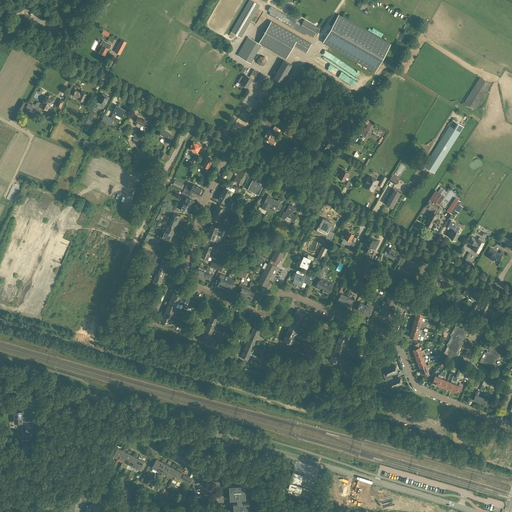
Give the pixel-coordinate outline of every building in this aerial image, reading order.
[(249,0),(231,32),(241,38),(260,6),(250,0),(249,0)] [(357,4),(357,5),(357,6),(358,7),(358,8),(359,8),(360,9),(361,9),(362,9),(363,9),(364,9),(364,8),(365,8),(365,7),(366,6),(366,5),(366,4),(366,3),(366,2),(365,2),(365,1),(364,1),(363,1),(363,0),(362,0),(361,0),(360,0),(360,1),(359,1),(358,2),(358,3),(357,3),(357,4)] [(270,8),(268,11),(270,12),(306,33),(313,37),(318,28),(304,20),(301,26),(270,8)] [(390,43),(337,14),(322,42),(375,70),(390,43)] [(311,44),(297,36),(272,21),(259,43),(285,58),(292,44),(306,53),(311,44)] [(237,55),(251,63),(261,45),(248,37),(237,55)] [(99,52),(105,55),(108,49),(110,50),(112,45),(103,40),(100,45),(103,46),(99,52)] [(126,43),(121,40),(115,52),(119,54),(126,43)] [(327,51),(324,55),(339,64),(342,61),(327,51)] [(259,65),(264,65),(267,61),(265,57),(260,56),(257,60),(259,65)] [(273,77),(282,83),(293,65),(283,60),(273,77)] [(323,60),(320,64),(329,69),(332,64),(323,60)] [(241,76),(238,81),(241,83),(241,84),(247,87),(252,81),(254,82),(257,77),(259,78),(261,74),(254,70),(251,73),(252,74),(249,77),(244,74),(243,76),(243,77),(241,76)] [(464,103),(474,110),(490,84),(480,78),(464,103)] [(73,96),(82,101),(81,102),(84,103),(86,103),(88,98),(85,97),(87,94),(86,94),(86,93),(84,92),(84,93),(81,91),(81,93),(76,90),(75,91),(73,91),(72,94),(73,95),(73,96)] [(102,93),(97,101),(97,103),(96,103),(92,110),(95,111),(99,104),(99,105),(99,106),(103,108),(104,105),(109,97),(102,93)] [(28,104),(26,108),(29,110),(29,111),(31,112),(31,111),(34,112),(37,108),(40,106),(41,107),(47,110),(49,106),(50,106),(53,100),(46,96),(44,99),(43,99),(42,101),(43,102),(42,103),(43,103),(42,104),(39,103),(37,103),(35,106),(32,104),(31,106),(28,104)] [(10,119),(17,123),(27,103),(20,99),(10,119)] [(113,113),(110,118),(104,115),(101,121),(110,125),(116,114),(121,117),(125,110),(116,105),(113,112),(113,113)] [(137,123),(135,126),(139,128),(141,125),(146,127),(147,124),(145,123),(146,121),(143,120),(137,117),(137,118),(135,117),(134,120),(135,121),(135,122),(137,123)] [(265,135),(263,139),(264,140),(265,141),(266,142),(267,141),(274,146),(277,140),(274,138),(276,135),(275,134),(276,132),(278,133),(281,128),(280,128),(280,127),(283,122),(284,122),(286,119),(282,117),(278,126),(277,125),(272,133),(271,132),(271,131),(269,130),(268,130),(267,131),(265,134),(265,135)] [(424,167),(434,173),(463,127),(453,120),(424,167)] [(335,125),(330,122),(326,127),(332,130),(335,125)] [(359,134),(366,138),(374,124),(369,122),(366,129),(363,127),(359,134)] [(164,142),(167,144),(169,140),(169,141),(172,135),(161,129),(158,135),(166,139),(164,142)] [(284,133),(292,137),(294,134),(286,129),(284,132),(284,133)] [(324,142),(320,149),(325,152),(333,141),(327,137),(327,138),(324,136),(322,140),(324,142)] [(193,141),(189,149),(192,151),(192,152),(196,154),(197,153),(201,146),(193,141)] [(213,166),(210,164),(212,160),(212,159),(210,158),(209,159),(206,157),(202,165),(201,167),(204,168),(205,167),(208,168),(211,169),(213,166)] [(245,171),(235,166),(234,168),(234,167),(233,170),(238,173),(234,181),(242,185),(246,178),(243,176),(245,171)] [(340,172),(341,173),(339,178),(343,181),(348,173),(342,169),(340,172)] [(389,180),(395,184),(398,179),(392,175),(389,180)] [(254,176),(247,190),(258,195),(265,182),(254,176)] [(364,186),(373,191),(377,183),(382,185),(381,186),(381,187),(386,178),(382,176),(379,182),(369,176),(364,186)] [(175,180),(173,184),(181,188),(183,183),(175,180)] [(191,188),(186,185),(183,191),(190,195),(192,192),(198,195),(201,189),(193,185),(191,188)] [(224,187),(221,193),(228,197),(231,191),(224,187)] [(429,217),(425,224),(430,227),(432,223),(437,226),(440,221),(440,220),(439,222),(435,220),(438,215),(437,215),(442,208),(438,205),(444,196),(442,195),(445,191),(440,188),(438,192),(435,190),(425,206),(432,210),(431,211),(432,212),(430,217),(429,217)] [(385,203),(385,204),(388,205),(393,208),(401,193),(392,189),(389,194),(390,194),(385,203)] [(183,191),(182,191),(181,193),(183,194),(182,197),(181,197),(180,199),(180,201),(181,201),(182,202),(191,206),(194,200),(189,197),(190,195),(183,191)] [(228,197),(221,193),(218,199),(225,203),(228,197)] [(268,194),(264,202),(260,200),(257,205),(267,211),(270,205),(273,199),(269,197),(270,196),(268,194)] [(454,200),(447,211),(452,214),(458,203),(460,201),(455,198),(454,200)] [(277,201),(273,199),(270,205),(272,207),(271,209),(274,211),(275,208),(276,209),(280,201),(278,200),(277,201)] [(191,206),(182,202),(179,208),(178,208),(172,206),(171,209),(183,214),(184,211),(188,213),(191,206)] [(284,211),(281,217),(289,222),(290,220),(293,222),(297,216),(292,213),(295,207),(289,204),(285,211),(284,211)] [(27,206),(23,215),(29,218),(30,215),(37,218),(40,212),(27,206)] [(224,209),(217,206),(214,212),(221,215),(224,209)] [(171,210),(167,218),(178,222),(180,216),(174,213),(174,211),(171,210)] [(221,215),(214,212),(212,218),(221,222),(222,219),(220,218),(221,215)] [(26,224),(28,221),(22,218),(18,227),(30,233),(33,227),(26,224)] [(178,222),(167,218),(165,224),(168,225),(175,228),(178,222)] [(335,233),(328,230),(332,223),(323,218),(316,231),(326,237),(325,239),(330,242),(335,233)] [(460,227),(454,225),(455,223),(452,221),(453,221),(449,219),(445,227),(448,228),(449,227),(453,230),(449,237),(452,238),(452,239),(453,240),(454,240),(455,240),(459,233),(458,232),(460,227)] [(175,228),(168,225),(167,228),(164,227),(162,230),(173,234),(175,228)] [(207,230),(219,235),(223,237),(225,231),(227,232),(228,229),(223,226),(221,229),(211,225),(210,228),(208,228),(207,230)] [(30,233),(18,227),(14,235),(20,238),(21,235),(28,238),(30,233)] [(173,234),(162,230),(159,238),(165,241),(166,238),(170,240),(173,234)] [(219,235),(207,230),(206,233),(207,234),(206,237),(216,241),(219,235)] [(344,238),(341,244),(344,246),(345,244),(349,246),(351,242),(350,241),(351,240),(352,236),(354,234),(353,234),(353,233),(350,231),(350,232),(346,230),(345,233),(346,234),(344,238)] [(43,249),(44,246),(48,248),(48,247),(53,236),(48,234),(47,237),(43,235),(38,247),(43,249)] [(55,253),(60,243),(57,242),(58,239),(53,236),(48,247),(52,249),(51,251),(55,253)] [(377,246),(374,245),(376,240),(373,239),(373,238),(371,237),(368,236),(363,244),(367,245),(364,251),(368,253),(371,247),(372,248),(373,248),(375,249),(377,246)] [(509,240),(504,237),(501,236),(499,240),(507,245),(507,244),(511,246),(511,236),(509,240)] [(472,249),(474,250),(474,251),(476,252),(477,252),(478,252),(484,243),(477,240),(472,237),(468,243),(474,246),(472,249)] [(21,252),(24,247),(17,244),(18,241),(13,238),(9,247),(21,252)] [(65,253),(69,244),(64,242),(63,244),(60,243),(55,253),(60,255),(60,254),(64,256),(65,253)] [(75,246),(69,244),(65,253),(69,255),(67,259),(72,261),(76,251),(73,249),(75,246)] [(206,244),(203,250),(214,254),(215,252),(214,251),(215,248),(206,244)] [(278,246),(274,253),(282,257),(286,250),(278,246)] [(6,252),(5,251),(3,254),(11,258),(12,255),(19,258),(21,252),(9,247),(6,252)] [(327,249),(322,247),(318,257),(322,259),(327,249)] [(387,248),(384,254),(387,255),(387,256),(393,259),(397,251),(390,248),(390,249),(387,248)] [(489,258),(492,260),(496,252),(493,250),(494,250),(490,248),(487,254),(490,255),(489,258)] [(80,252),(76,251),(72,261),(76,263),(77,261),(81,263),(81,262),(86,252),(81,249),(80,252)] [(214,254),(203,250),(200,256),(208,259),(209,255),(213,257),(214,254)] [(496,252),(492,260),(498,263),(503,252),(501,251),(499,254),(496,252)] [(81,262),(85,264),(84,266),(88,268),(93,258),(90,257),(91,254),(86,252),(81,262)] [(282,257),(274,253),(271,260),(279,264),(282,257)] [(102,269),(104,263),(105,259),(106,255),(99,254),(97,261),(94,260),(92,268),(96,269),(96,267),(102,269)] [(163,256),(161,262),(168,265),(171,259),(163,256)] [(300,265),(306,268),(308,263),(311,264),(313,261),(310,259),(304,256),(300,265)] [(399,265),(397,269),(408,275),(410,270),(412,271),(414,268),(416,265),(404,258),(403,259),(399,265)] [(11,262),(3,260),(2,264),(4,264),(2,270),(9,271),(8,272),(12,273),(12,272),(16,273),(17,266),(10,265),(11,262)] [(345,265),(346,265),(344,270),(347,271),(352,262),(348,260),(345,265)] [(368,260),(362,271),(365,273),(369,275),(375,264),(368,260)] [(380,270),(383,264),(381,263),(379,261),(375,268),(378,269),(380,270)] [(30,268),(33,269),(32,275),(37,276),(40,266),(40,264),(31,262),(30,268)] [(168,265),(161,262),(158,268),(166,271),(168,265)] [(268,262),(265,269),(273,273),(276,266),(268,262)] [(316,275),(320,277),(326,265),(321,263),(316,275)] [(45,265),(45,267),(45,268),(43,277),(48,278),(50,269),(51,266),(45,265)] [(208,266),(206,270),(202,279),(209,282),(212,275),(208,273),(211,267),(210,266),(208,266)] [(196,277),(202,279),(206,270),(199,267),(198,269),(197,273),(198,273),(196,277)] [(166,271),(158,268),(156,274),(163,277),(166,271)] [(269,280),(273,273),(265,269),(261,276),(269,280)] [(57,281),(62,283),(66,274),(67,273),(61,270),(57,281)] [(295,284),(302,287),(304,282),(310,285),(312,281),(313,278),(305,274),(304,273),(299,271),(298,273),(296,273),(294,278),(292,283),(294,284),(293,284),(294,285),(295,284)] [(432,276),(427,284),(434,288),(438,280),(443,282),(442,284),(445,286),(449,279),(438,273),(438,274),(434,272),(431,276),(432,276)] [(66,274),(62,283),(67,285),(71,276),(66,274)] [(163,277),(156,274),(153,280),(161,283),(163,277)] [(217,285),(224,288),(228,277),(220,274),(217,280),(219,281),(217,285)] [(372,281),(377,284),(381,276),(376,274),(372,281)] [(71,275),(71,276),(67,285),(72,287),(74,282),(77,283),(80,277),(77,276),(76,277),(71,275)] [(100,285),(94,282),(95,279),(88,275),(86,279),(88,279),(85,285),(87,286),(87,285),(97,290),(100,285)] [(269,280),(261,276),(258,283),(266,287),(269,280)] [(359,284),(364,287),(364,286),(368,278),(364,276),(359,284)] [(235,280),(228,277),(224,288),(230,291),(233,284),(235,280)] [(320,290),(323,291),(324,291),(329,293),(333,285),(319,278),(315,287),(320,289),(320,290)] [(0,289),(0,296),(1,296),(1,294),(6,295),(8,285),(3,284),(2,290),(0,289)] [(87,286),(85,291),(82,290),(81,293),(87,296),(88,293),(95,296),(98,290),(97,290),(87,285),(87,286)] [(245,297),(248,290),(249,287),(242,285),(241,287),(239,294),(245,297)] [(459,289),(452,303),(456,305),(462,294),(469,297),(472,290),(466,287),(463,291),(459,289)] [(19,288),(17,297),(22,299),(21,302),(24,303),(27,297),(23,296),(24,289),(19,288)] [(248,290),(245,297),(251,300),(254,292),(248,290)] [(472,290),(469,297),(475,301),(479,294),(472,290)] [(181,293),(181,295),(173,292),(171,298),(181,302),(183,303),(186,295),(181,293)] [(390,292),(387,299),(394,302),(398,295),(390,292)] [(27,297),(24,303),(27,304),(28,302),(33,305),(38,296),(39,296),(33,293),(30,299),(27,297)] [(336,300),(344,303),(347,296),(341,293),(339,296),(338,296),(336,300)] [(38,296),(33,305),(38,308),(43,299),(38,296)] [(354,300),(347,296),(344,303),(351,307),(354,300)] [(181,302),(171,298),(168,304),(176,307),(177,303),(180,305),(181,302)] [(494,309),(497,303),(487,298),(482,308),(478,306),(475,312),(479,314),(480,312),(486,315),(488,311),(487,311),(489,306),(494,309)] [(43,299),(38,308),(43,310),(48,301),(43,299)] [(387,299),(383,306),(391,309),(394,302),(387,299)] [(43,310),(43,311),(47,313),(46,315),(49,317),(53,312),(50,310),(53,304),(48,301),(43,310)] [(356,310),(363,313),(366,305),(360,302),(356,310)] [(366,305),(363,313),(369,316),(372,308),(373,306),(367,303),(366,305)] [(176,307),(168,304),(166,310),(173,313),(176,307)] [(383,306),(380,313),(388,316),(391,309),(383,306)] [(71,313),(69,319),(73,320),(73,318),(78,319),(81,309),(75,308),(74,314),(71,313)] [(221,312),(213,309),(211,315),(218,318),(221,312)] [(416,312),(414,318),(421,320),(423,314),(424,310),(420,309),(419,313),(416,312)] [(173,313),(166,310),(163,316),(170,319),(173,313)] [(296,311),(293,317),(303,321),(306,315),(296,311)] [(91,312),(89,321),(94,322),(94,325),(97,326),(99,319),(95,319),(97,313),(91,312)] [(388,316),(380,313),(377,319),(385,323),(388,316)] [(511,323),(511,314),(510,318),(511,318),(509,320),(506,319),(501,328),(504,330),(509,322),(511,323)] [(218,318),(211,315),(208,321),(216,324),(218,318)] [(170,319),(163,316),(161,322),(168,325),(170,319)] [(303,321),(293,317),(291,323),(301,327),(303,321)] [(414,318),(413,324),(420,326),(421,320),(414,318)] [(216,324),(208,321),(206,327),(213,330),(216,324)] [(301,327),(291,323),(288,329),(298,333),(301,327)] [(413,324),(411,331),(418,333),(421,333),(424,334),(425,332),(422,331),(422,330),(419,329),(420,326),(413,324)] [(467,332),(455,325),(454,327),(456,328),(454,331),(464,337),(467,332)] [(253,326),(251,332),(258,335),(261,329),(253,326)] [(213,330),(206,327),(203,333),(211,336),(213,330)] [(298,333),(288,329),(286,335),(293,338),(296,339),(298,333)] [(342,330),(339,336),(347,339),(349,333),(342,330)] [(411,331),(409,337),(416,339),(418,333),(411,331)] [(462,341),(464,337),(454,331),(453,334),(451,333),(450,335),(452,336),(452,335),(462,341)] [(258,335),(251,332),(248,338),(256,341),(258,335)] [(211,336),(203,333),(201,339),(208,342),(211,336)] [(293,338),(286,335),(283,341),(290,344),(293,338)] [(462,341),(452,335),(452,336),(451,337),(452,338),(451,341),(461,346),(463,342),(462,341)] [(347,339),(339,336),(337,342),(344,345),(347,339)] [(256,341),(248,338),(246,344),(253,347),(256,341)] [(458,351),(461,346),(451,341),(449,344),(447,343),(446,345),(448,345),(458,351)] [(344,345),(337,342),(334,348),(344,353),(347,347),(344,345)] [(253,347),(246,344),(243,350),(251,353),(253,347)] [(415,356),(421,353),(421,351),(419,347),(417,344),(413,345),(415,349),(412,350),(415,356)] [(503,350),(491,344),(490,346),(492,346),(490,349),(500,355),(503,350)] [(458,351),(448,345),(447,347),(448,348),(447,351),(457,356),(460,352),(458,351)] [(344,353),(334,348),(332,354),(342,358),(344,353)] [(500,355),(490,349),(488,352),(487,351),(486,353),(496,359),(498,359),(500,355)] [(251,353),(243,350),(241,356),(245,358),(244,360),(250,362),(254,354),(251,353)] [(457,356),(447,351),(445,354),(444,353),(443,355),(454,361),(457,356)] [(496,359),(486,353),(485,352),(484,354),(485,355),(484,358),(494,363),(496,359)] [(421,353),(415,356),(417,362),(424,359),(422,355),(421,353)] [(342,358),(332,354),(329,360),(339,365),(342,358)] [(494,363),(484,358),(482,360),(481,360),(479,361),(491,368),(494,363)] [(419,368),(426,365),(425,363),(424,359),(417,362),(419,368)] [(429,364),(426,365),(419,368),(422,374),(424,373),(425,376),(429,375),(428,371),(427,367),(433,365),(432,363),(429,364)] [(383,374),(385,380),(392,377),(391,374),(397,372),(396,370),(398,370),(396,367),(395,367),(395,365),(384,369),(386,373),(383,374)] [(442,376),(443,372),(441,371),(440,374),(439,374),(437,377),(435,376),(432,382),(438,385),(441,378),(442,376)] [(392,377),(385,380),(387,385),(390,384),(391,388),(402,384),(401,382),(402,382),(401,379),(400,379),(399,377),(393,380),(392,377)] [(443,379),(441,378),(438,385),(444,387),(447,381),(443,379)] [(450,382),(447,381),(444,387),(450,390),(453,383),(450,382)] [(456,385),(453,383),(450,390),(456,392),(457,390),(460,392),(462,388),(458,386),(459,386),(456,385)] [(473,400),(480,403),(483,398),(478,396),(479,391),(477,390),(475,395),(473,400)] [(483,398),(480,403),(487,406),(490,401),(492,397),(489,395),(484,393),(483,398)] [(12,420),(14,420),(14,423),(22,423),(22,422),(34,421),(34,417),(33,417),(33,411),(28,411),(29,417),(22,417),(22,411),(14,412),(12,412),(12,420)] [(113,455),(118,458),(123,450),(117,447),(113,455)] [(118,458),(123,461),(128,453),(123,450),(118,458)] [(123,461),(128,464),(133,455),(128,453),(123,461)] [(128,464),(134,467),(138,458),(133,455),(128,464)] [(138,458),(134,467),(139,469),(143,461),(138,458)] [(157,470),(161,461),(154,458),(150,466),(157,470)] [(162,473),(167,464),(161,461),(157,470),(162,473)] [(167,475),(172,467),(167,464),(162,473),(167,475)] [(380,465),(379,470),(386,472),(386,473),(395,475),(396,468),(380,465)] [(173,478),(177,470),(172,467),(167,475),(173,478)] [(173,478),(171,481),(176,484),(178,481),(182,473),(177,470),(173,478)] [(292,472),(287,489),(300,493),(302,486),(301,485),(304,475),(292,472)] [(233,504),(233,511),(249,511),(249,503),(242,503),(241,499),(246,499),(245,485),(229,486),(230,500),(237,500),(237,504),(233,504)] [(123,486),(121,491),(129,495),(132,490),(123,486)]
